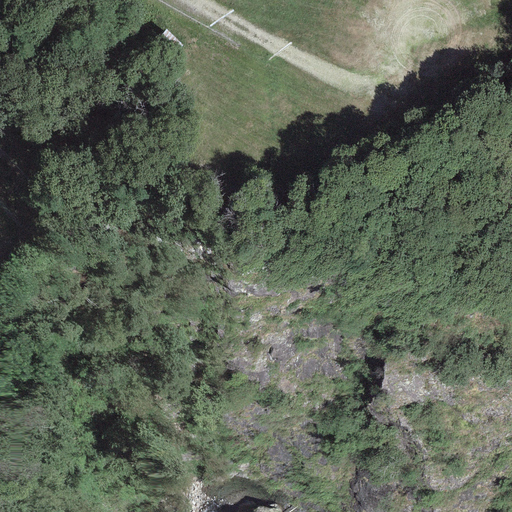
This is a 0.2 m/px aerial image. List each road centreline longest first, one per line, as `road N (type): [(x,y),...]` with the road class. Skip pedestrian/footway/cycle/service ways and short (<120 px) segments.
road 1 (track): [(328,74),(190,0)]
road 2 (track): [(411,0),(401,52),(380,78),(351,82),(328,74)]
